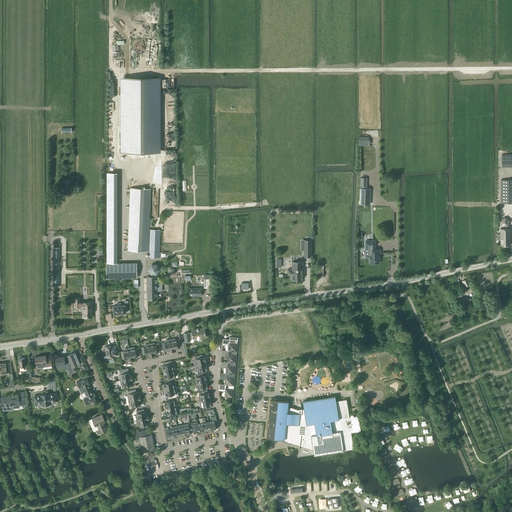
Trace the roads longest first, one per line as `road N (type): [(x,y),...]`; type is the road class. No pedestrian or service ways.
road 1 (unclassified): [(77,336),(511,259)]
road 2 (track): [(110,0),(110,166),(122,170),(121,211)]
